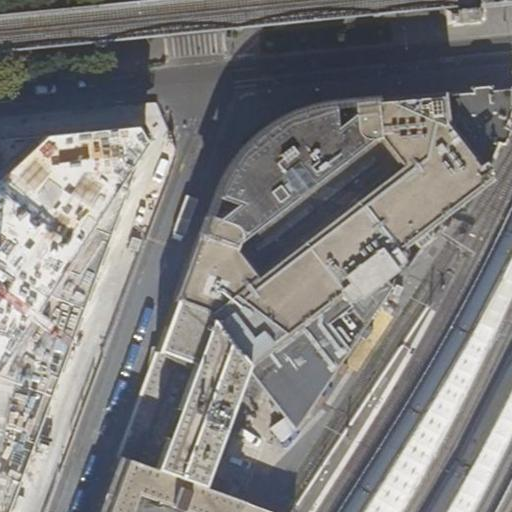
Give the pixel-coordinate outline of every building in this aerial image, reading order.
[(101,0),(99,0),(89,1),(90,13),(102,11),(101,0)] [(484,20),(483,12),(485,12),(483,0),(451,0),(449,0),(450,8),(445,9),(446,24),(452,24),(452,26),(479,23),(479,21),(484,20)] [(106,47),(105,35),(92,36),(94,48),(106,47)] [(277,511),(200,487),(244,365),(339,293),(341,296),(345,297),(346,297),(353,292),(355,294),(390,268),(387,265),(394,260),(395,258),(395,256),(393,252),(486,180),(479,171),(487,165),(511,107),(506,88),(416,97),(331,106),(313,108),(301,111),(289,116),(278,121),(267,127),(257,134),(248,142),(239,150),(229,163),(223,172),(218,181),(211,198),(159,338),(94,511),(277,511)] [(0,511),(8,511),(147,135),(139,124),(43,133),(0,174),(0,511)] [(282,417),(268,428),(279,442),(293,431),(282,417)]
